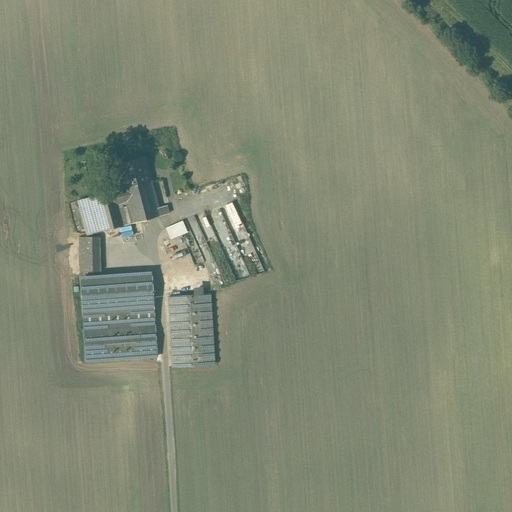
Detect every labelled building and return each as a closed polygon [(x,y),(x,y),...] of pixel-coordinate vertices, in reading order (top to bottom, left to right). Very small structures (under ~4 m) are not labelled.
[(144,157),(117,165),(123,189),(151,182),(144,157)] [(114,191),(95,196),(104,231),(169,213),(167,206),(158,208),(151,182),(123,189),(114,192),(114,191)] [(95,196),(78,200),(87,235),(104,231),(95,196)] [(250,274),(264,272),(264,270),(238,208),(239,215),(243,225),(237,227),(235,222),(228,225),(221,209),(214,210),(208,212),(208,216),(216,235),(217,240),(223,239),(224,248),(228,258),(239,253),(240,253),(243,262),(246,261),(246,264),(250,274)] [(182,221),(166,228),(170,239),(181,234),(187,232),(182,221)] [(98,236),(79,237),(79,248),(99,248),(98,236)] [(99,248),(79,248),(80,272),(99,271),(99,248)] [(148,276),(80,280),(85,362),(154,358),(148,276)] [(210,294),(168,297),(172,367),(214,364),(210,294)]
